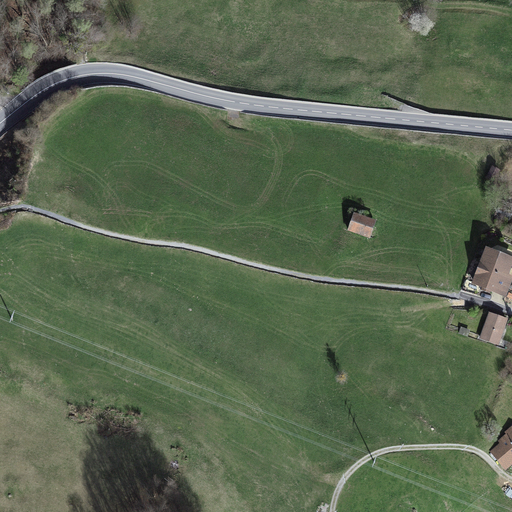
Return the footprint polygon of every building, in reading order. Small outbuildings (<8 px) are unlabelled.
[(356,91),(355,106),(380,108),(381,93),(356,91)] [(492,168),(487,178),(494,181),(499,171),(492,168)] [(354,215),(348,230),(367,237),(373,221),(354,215)] [(367,237),(370,238),(375,222),(373,221),(367,237)] [(511,260),(487,250),(474,283),(483,287),(491,290),(505,295),(511,279),(506,277),(511,260)] [(490,314),(481,339),(498,344),(506,320),(490,314)] [(501,442),(503,444),(511,456),(511,429),(507,433),(509,435),(501,442)] [(511,464),(509,462),(511,459),(511,456),(503,444),(492,453),(506,469),(511,464)]
